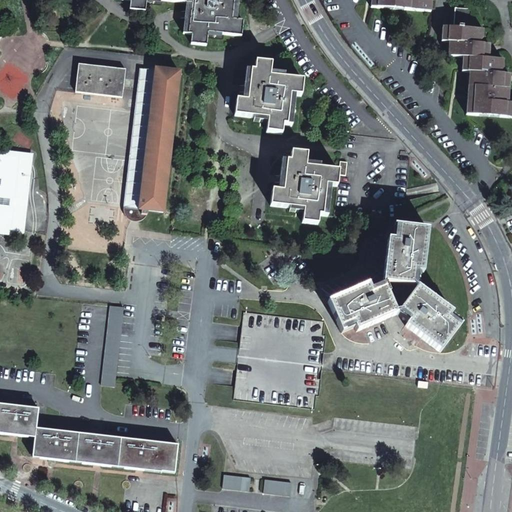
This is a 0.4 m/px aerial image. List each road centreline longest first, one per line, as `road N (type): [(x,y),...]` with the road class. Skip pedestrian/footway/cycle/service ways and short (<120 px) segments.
road 1 (residential): [(305,0),(357,79),(474,207),(511,284)]
road 2 (residential): [(177,511),(207,254)]
road 3 (unknown): [(338,0),(487,172)]
road 4 (residential): [(511,352),(489,511)]
road 5 (unknown): [(103,0),(195,46),(244,41)]
road 6 (unknown): [(244,41),(227,109),(248,134),(275,143)]
